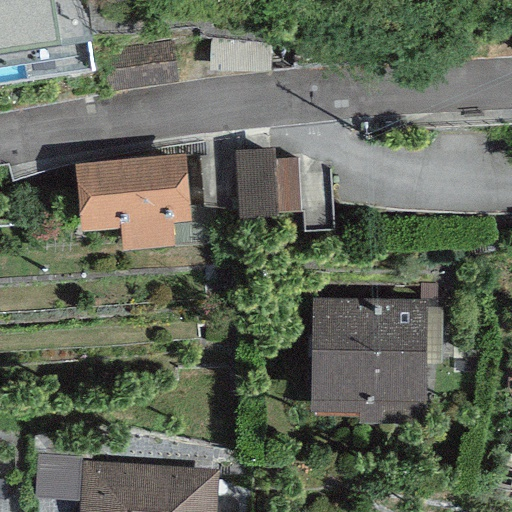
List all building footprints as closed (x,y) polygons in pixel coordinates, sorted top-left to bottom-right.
[(0,0),(0,64),(60,56),(51,0),(0,0)] [(247,144),(250,202),(308,198),(305,141),(247,144)] [(182,146),(75,157),(81,218),(121,214),(123,234),(166,230),(173,229),(171,209),(189,208),(189,205),(182,146)] [(212,203),(189,205),(189,208),(171,209),(173,229),(166,230),(168,244),(216,240),(212,203)] [(424,294),(312,293),(310,402),(360,402),(359,414),(422,414),(424,294)] [(215,511),(218,466),(81,459),(77,499),(78,509),(79,511),(215,511)]
